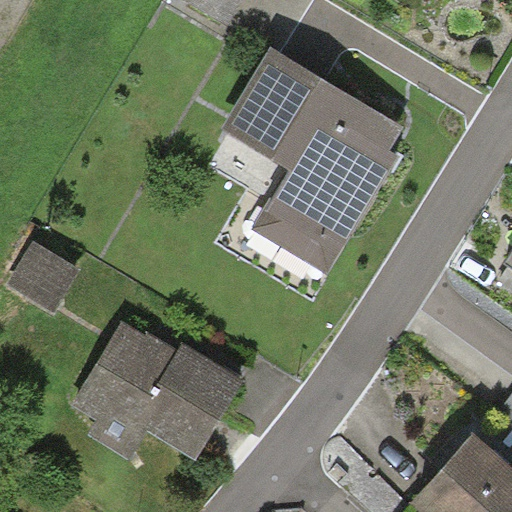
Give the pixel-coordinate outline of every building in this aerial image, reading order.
[(234,0),(189,0),(181,14),(214,34),(234,0)] [(385,137),(266,68),(222,143),(288,181),(265,220),(318,251),(385,137)] [(511,248),(495,273),(511,283),(511,248)] [(65,282),(26,258),(1,297),(40,322),(65,282)] [(166,372),(109,338),(63,413),(96,433),(107,414),(189,463),(229,396),(172,362),(166,372)] [(511,392),(492,425),(511,439),(511,392)] [(511,511),(511,495),(461,450),(408,509),(410,511),(511,511)]
